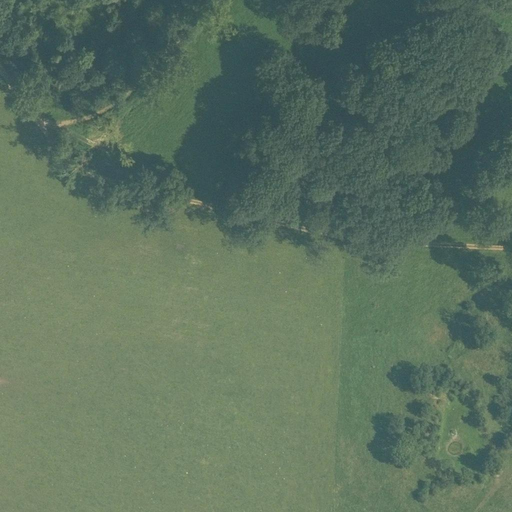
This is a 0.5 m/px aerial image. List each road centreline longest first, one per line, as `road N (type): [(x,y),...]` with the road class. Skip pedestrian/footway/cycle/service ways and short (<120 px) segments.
road 1 (track): [(42,127),(79,168),(109,180),(353,238),(511,246)]
road 2 (track): [(214,0),(90,116),(42,127)]
